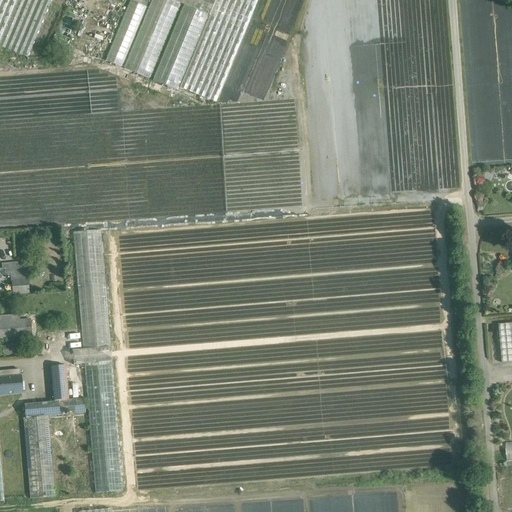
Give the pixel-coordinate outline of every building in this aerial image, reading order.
[(17,0),(0,42),(0,46),(27,58),(51,0),(17,0)] [(0,0),(0,42),(17,0),(0,0)] [(151,0),(123,69),(148,80),(180,5),(184,6),(152,81),(177,92),(178,88),(214,0),(151,0)] [(214,0),(178,88),(215,103),(258,0),(214,0)] [(101,230),(74,232),(79,287),(105,285),(101,230)] [(24,264),(10,265),(11,268),(5,269),(6,275),(11,275),(11,278),(12,279),(12,281),(24,280),(24,264)] [(24,280),(12,281),(13,295),(28,293),(27,280),(24,280)] [(105,285),(79,287),(84,351),(110,349),(105,285)] [(31,320),(0,323),(0,339),(33,336),(31,320)] [(511,323),(500,325),(503,363),(511,362),(511,323)] [(17,345),(3,345),(3,354),(17,353),(17,345)] [(84,351),(72,352),(74,366),(84,365),(111,363),(110,349),(84,351)] [(111,363),(84,365),(95,493),(122,491),(111,363)] [(65,367),(51,368),(54,402),(58,402),(68,401),(66,386),(65,367)] [(19,370),(0,371),(0,395),(22,394),(20,376),(19,370)] [(54,402),(24,404),(25,420),(0,421),(0,447),(5,501),(92,494),(85,414),(59,416),(58,402),(54,402)]
